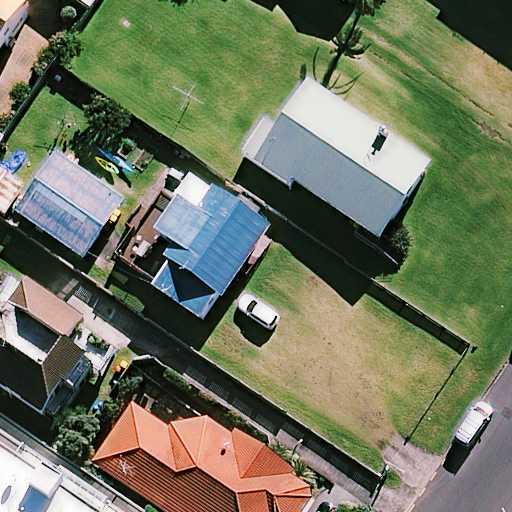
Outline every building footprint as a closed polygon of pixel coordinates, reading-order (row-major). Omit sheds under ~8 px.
[(0,0),(0,54),(34,1),(33,0),(0,0)] [(431,170),(309,87),(279,131),(267,123),(246,153),(381,244),(431,170)] [(125,203),(58,157),(17,216),(85,262),(125,203)] [(25,189),(0,173),(0,212),(7,217),(25,189)] [(269,230),(196,178),(156,234),(180,251),(153,289),(203,324),(269,230)] [(119,349),(34,291),(12,325),(0,316),(0,388),(52,424),(91,366),(102,373),(119,349)] [(174,435),(132,407),(93,465),(162,511),(304,511),(319,490),(194,405),(174,435)] [(52,470),(0,435),(0,511),(120,511),(54,467),(52,470)]
